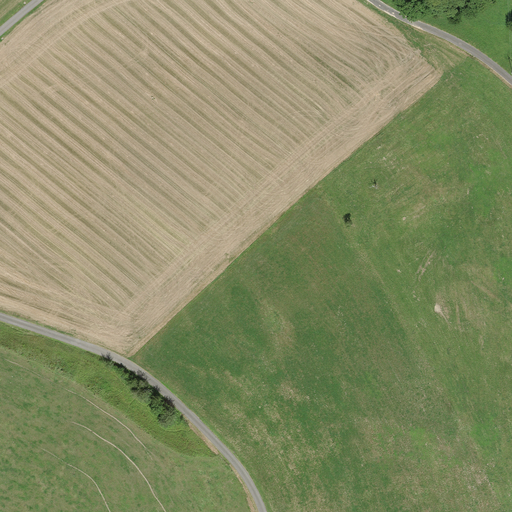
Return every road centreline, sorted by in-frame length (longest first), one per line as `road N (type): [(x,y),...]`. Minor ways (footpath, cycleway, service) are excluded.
road 1 (track): [(0,316),(121,362),(154,386),(242,473),(260,511)]
road 2 (track): [(373,0),(458,40),(511,82)]
